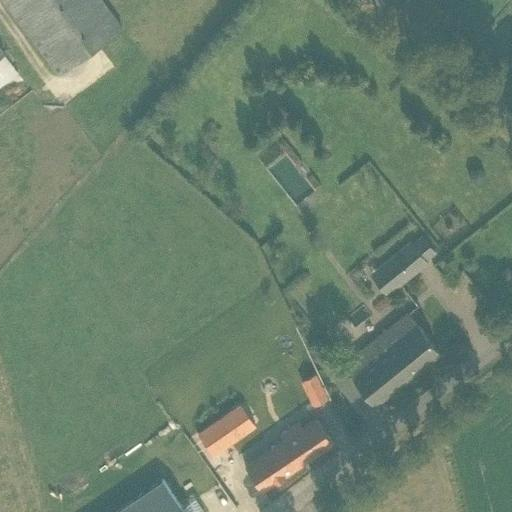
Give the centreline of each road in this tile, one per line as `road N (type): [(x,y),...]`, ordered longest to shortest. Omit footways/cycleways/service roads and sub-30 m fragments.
road 1 (unclassified): [(293,511),(511,334)]
road 2 (unclassified): [(511,116),(382,0)]
